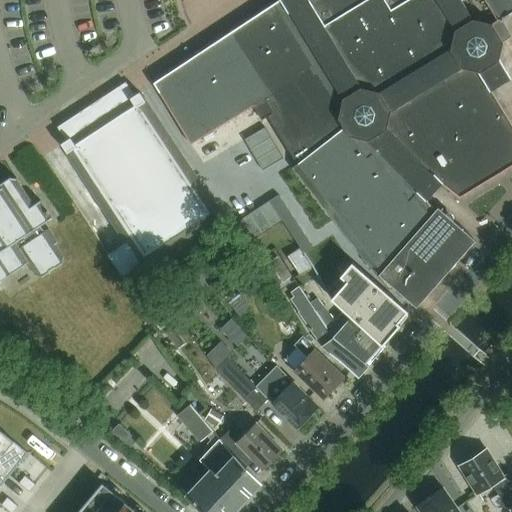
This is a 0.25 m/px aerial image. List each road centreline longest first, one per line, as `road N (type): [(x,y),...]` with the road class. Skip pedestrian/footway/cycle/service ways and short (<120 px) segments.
road 1 (residential): [(274,511),(511,231)]
road 2 (residential): [(173,511),(0,380)]
road 3 (residential): [(511,368),(482,391),(382,511)]
